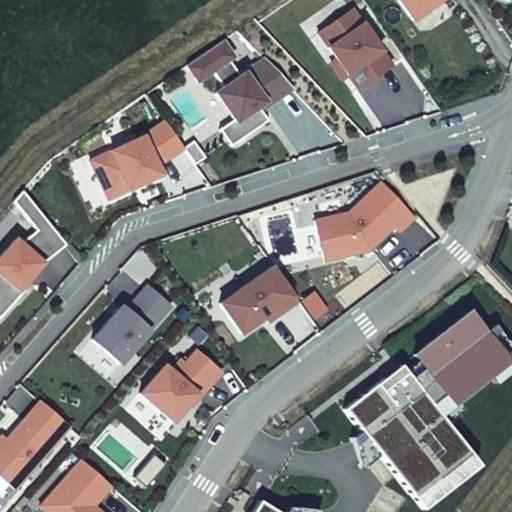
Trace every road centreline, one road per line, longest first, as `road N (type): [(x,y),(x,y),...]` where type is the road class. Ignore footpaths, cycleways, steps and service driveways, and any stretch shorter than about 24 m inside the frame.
road 1 (residential): [(511,119),(483,117),(139,230),(0,381)]
road 2 (residential): [(511,137),(455,263),(257,415),(188,511)]
